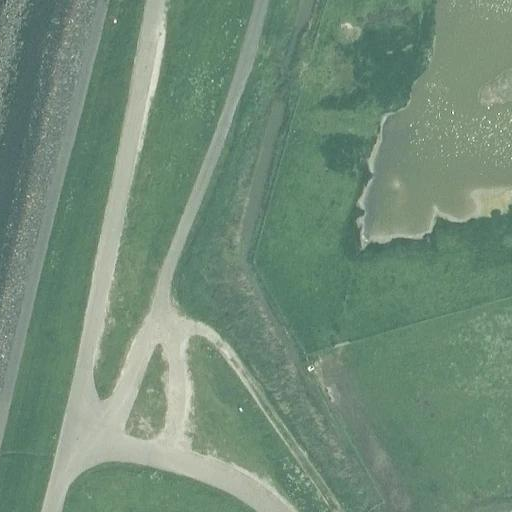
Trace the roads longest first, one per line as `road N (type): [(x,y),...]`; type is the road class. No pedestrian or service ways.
road 1 (unclassified): [(101,437),(156,318),(267,0)]
road 2 (unclassified): [(81,431),(156,0)]
road 3 (track): [(156,318),(211,333),(234,356),(337,511)]
road 4 (unclassified): [(278,507),(233,473),(101,437)]
